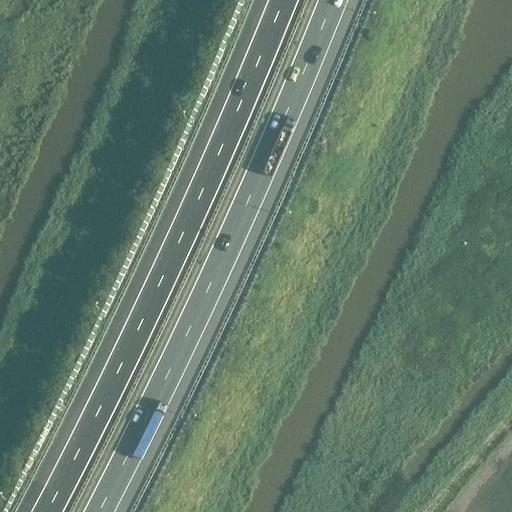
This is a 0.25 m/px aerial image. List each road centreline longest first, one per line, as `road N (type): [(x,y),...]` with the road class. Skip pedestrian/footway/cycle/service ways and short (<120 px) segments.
road 1 (motorway): [(282,0),(141,322),(46,511)]
road 2 (motorway): [(97,511),(247,203),(332,0)]
